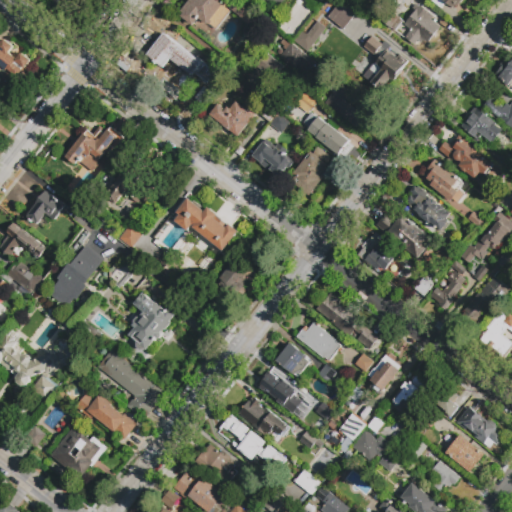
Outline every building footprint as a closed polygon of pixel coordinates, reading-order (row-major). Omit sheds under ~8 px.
[(234,0),(248,11),(242,19),(229,8),(230,7),(227,4),(224,7),(222,6),(206,25),(199,19),(193,27),(180,17),(182,14),(179,11),(188,0),(234,0)] [(464,0),(455,12),(440,0),(464,0)] [(328,17),(342,29),(353,15),(338,4),(328,17)] [(440,27),(427,43),(424,40),(422,44),(418,41),(414,45),(405,38),(411,30),(404,25),(413,14),(411,12),(416,5),(419,7),(420,6),(434,17),(432,20),(440,27)] [(403,22),(396,31),(392,29),(391,30),(380,21),(389,11),(403,22)] [(360,26),(354,33),(343,23),(349,16),(360,26)] [(317,22),(326,29),(308,51),(295,40),(303,30),(307,34),(317,22)] [(202,64),(192,77),(171,60),(164,69),(147,56),(163,34),(202,64)] [(363,59),(347,47),(357,35),(373,47),(363,59)] [(0,98),(0,37),(9,46),(11,44),(19,51),(18,53),(29,62),(14,80),(11,78),(7,83),(11,85),(0,98)] [(319,65),(315,70),(313,68),(308,74),(298,66),(295,69),(281,57),(287,50),(284,48),(285,46),(281,43),(283,40),(287,43),(288,41),(319,65)] [(364,77),(378,59),(375,57),(381,50),(385,53),(386,54),(388,51),(397,58),(399,55),(409,62),(393,83),(390,80),(381,91),(364,77)] [(257,67),(268,54),(284,67),(273,81),(257,67)] [(511,81),(508,87),(499,79),(502,76),(498,72),(505,63),(508,66),(511,61),(511,81)] [(370,122),(365,118),(357,128),(325,103),(333,94),(330,91),(337,83),(351,94),(345,102),(356,111),(363,101),(378,113),(370,122)] [(305,96),(319,107),(312,116),(298,104),(305,96)] [(511,130),(484,107),(491,98),(504,108),(507,104),(510,107),(511,104),(511,130)] [(211,116),(219,105),(226,110),(228,107),(231,109),(236,102),(255,116),(239,137),(211,116)] [(269,105),(278,113),(270,123),(261,115),(269,105)] [(462,128),(476,108),(503,129),(492,143),(483,136),(479,141),(462,128)] [(290,124),(282,134),(271,125),(278,115),(290,124)] [(348,141),(337,155),(307,131),(318,118),(325,124),(326,123),(348,141)] [(67,156),(87,130),(93,135),(100,126),(107,131),(110,128),(125,139),(112,157),(106,152),(99,161),(104,165),(94,177),(67,156)] [(492,165),(483,177),(479,174),(474,181),(456,167),(457,166),(455,164),(457,162),(453,159),(451,161),(439,151),(446,143),(449,146),(453,142),(454,143),(460,136),(479,152),(477,154),(492,165)] [(315,144),(309,153),(299,146),(306,137),(315,144)] [(279,144),(289,151),(284,157),(291,163),(279,178),(271,172),(271,173),(258,163),(259,162),(253,157),(267,139),(277,147),(279,144)] [(311,152),(329,166),(327,168),(330,171),(310,197),(292,183),(296,177),(294,175),(311,152)] [(128,190),(116,205),(104,195),(121,175),(117,172),(130,157),(160,182),(144,203),(141,201),(138,205),(129,197),(132,193),(128,190)] [(463,183),(458,190),(464,195),(457,204),(452,200),(449,204),(421,182),(424,179),(420,176),(429,165),(431,166),(435,161),(452,176),(453,174),(463,183)] [(500,184),(491,176),(499,166),(509,174),(500,184)] [(511,214),(509,212),(510,210),(503,205),(511,194),(505,188),(511,181),(511,214)] [(450,215),(446,221),(447,222),(439,231),(420,216),(421,215),(408,204),(412,199),(408,196),(416,187),(439,205),(439,204),(446,210),(445,211),(450,215)] [(67,206),(56,222),(47,215),(41,224),(27,215),(44,191),(67,206)] [(239,233),(224,252),(193,226),(188,232),(175,221),(180,215),(177,213),(188,199),(204,212),(208,207),(219,216),(218,218),(228,226),(229,224),(239,233)] [(97,225),(89,234),(72,219),(81,210),(97,225)] [(461,258),(472,245),(475,247),(481,239),(482,240),(487,234),(488,234),(497,222),(495,220),(500,213),(511,222),(511,233),(507,239),(506,238),(497,249),(491,250),(489,248),(486,252),(488,254),(482,262),(476,257),(470,265),(461,258)] [(433,241),(418,259),(377,226),(385,216),(395,224),(402,216),(433,241)] [(47,249),(39,259),(20,244),(10,257),(0,249),(0,247),(9,236),(6,233),(14,223),(47,249)] [(143,235),(133,248),(120,239),(131,225),(143,235)] [(462,245),(457,251),(447,244),(446,246),(436,238),(442,230),(451,238),(455,233),(462,238),(458,242),(462,245)] [(395,260),(385,271),(380,267),(378,271),(365,261),(382,240),(394,250),(389,256),(395,260)] [(75,300),(68,309),(49,295),(59,281),(58,280),(69,264),(71,266),(86,246),(106,260),(76,301),(75,300)] [(511,263),(506,271),(496,263),(504,253),(511,259),(511,263)] [(121,290),(115,286),(117,284),(110,278),(127,258),(139,268),(121,290)] [(238,302),(217,284),(238,258),(260,275),(238,302)] [(466,270),(461,276),(452,268),(457,262),(466,270)] [(10,278),(12,276),(9,274),(14,267),(17,269),(22,263),(36,275),(37,274),(43,279),(31,294),(10,278)] [(473,278),(483,266),(489,271),(479,283),(473,278)] [(430,297),(438,288),(442,292),(450,283),(447,280),(452,273),(453,274),(456,272),(465,280),(460,286),(462,287),(451,300),(453,301),(444,311),(438,306),(439,304),(430,297)] [(489,284),(494,277),(503,284),(498,290),(489,284)] [(0,278),(9,285),(1,296),(0,295),(0,278)] [(424,297),(415,290),(424,279),(433,286),(424,297)] [(488,284),(497,292),(491,300),(492,301),(475,323),(463,313),(479,294),(480,294),(488,284)] [(144,293),(166,312),(174,303),(181,309),(176,314),(177,315),(147,351),(130,336),(135,329),(133,327),(135,325),(134,321),(137,318),(141,318),(144,314),(134,305),(144,293)] [(331,294),(342,302),(340,306),(362,323),(360,325),(379,339),(370,352),(358,342),(362,337),(355,331),(350,337),(317,312),(331,294)] [(212,311),(220,299),(233,308),(225,320),(212,311)] [(511,331),(508,328),(503,335),(511,342),(511,348),(503,359),(499,356),(501,354),(493,347),(492,349),(481,340),(489,330),(487,328),(499,314),(506,320),(510,315),(511,316),(511,331)] [(75,329),(82,320),(103,337),(96,346),(75,329)] [(297,338),(303,330),(307,333),(314,324),(342,346),(329,363),(297,338)] [(0,345),(9,335),(11,337),(13,336),(17,339),(16,341),(19,343),(14,348),(23,355),(28,355),(32,358),(32,361),(47,355),(47,353),(51,351),(56,353),(73,346),(79,362),(62,369),(64,373),(48,379),(42,374),(31,378),(31,383),(27,387),(21,387),(18,383),(18,378),(0,364),(0,345)] [(311,363),(298,379),(277,362),(291,343),(308,357),(306,360),(311,363)] [(98,368),(112,350),(165,393),(144,420),(128,407),(135,397),(98,368)] [(403,368),(384,392),(381,390),(379,393),(374,389),(373,391),(370,389),(374,384),(367,378),(374,369),(375,370),(389,352),(398,360),(395,363),(403,368)] [(363,355),(374,363),(366,373),(355,365),(363,355)] [(339,376),(335,381),(331,379),(329,383),(318,375),(325,366),(339,376)] [(290,399),(282,408),(259,390),(264,383),(261,381),(265,376),(268,378),(276,368),(298,385),(288,397),(290,399)] [(410,382),(415,375),(428,386),(408,411),(400,404),(399,405),(397,405),(394,404),(393,401),(394,400),(393,398),(408,380),(410,382)] [(43,377),(56,388),(45,400),(33,389),(43,377)] [(459,397),(453,404),(458,407),(451,417),(445,413),(446,412),(431,402),(443,386),(459,397)] [(357,404),(349,397),(356,388),(364,394),(357,404)] [(324,404),(319,410),(313,405),(310,408),(298,397),(306,389),(324,404)] [(77,408),(87,395),(96,401),(100,396),(137,425),(124,442),(89,415),(87,417),(77,408)] [(239,413),(249,401),(250,402),(254,397),(261,402),(258,405),(264,409),(265,408),(291,428),(283,438),(275,431),(271,437),(268,435),(267,436),(252,425),(253,424),(239,413)] [(457,424),(469,408),(505,436),(497,446),(494,443),(489,450),(475,438),(476,436),(467,429),(465,431),(457,424)] [(435,411),(447,420),(438,431),(427,422),(435,411)] [(352,414),(367,426),(345,454),(338,449),(347,438),(339,432),(352,414)] [(252,462),(217,434),(232,416),(249,429),(246,434),(247,436),(251,431),(267,443),(263,449),(266,451),(269,446),(287,460),(279,471),(258,455),(252,462)] [(375,417),(384,425),(377,434),(367,427),(375,417)] [(51,457),(76,426),(92,439),(93,438),(108,449),(81,483),(68,473),(69,472),(51,457)] [(38,450),(27,442),(36,429),(47,438),(38,450)] [(391,444),(381,458),(377,455),(371,462),(353,448),(365,432),(378,441),(381,437),(391,444)] [(319,442),(312,452),(301,444),(309,434),(319,442)] [(461,435),(485,454),(470,473),(446,454),(461,435)] [(406,453),(417,439),(428,447),(417,461),(406,453)] [(232,478),(226,486),(215,476),(213,478),(194,463),(202,454),(204,455),(211,446),(220,453),(222,451),(231,459),(230,460),(235,464),(227,474),(232,478)] [(379,465),(386,456),(397,464),(390,474),(379,465)] [(460,477),(454,485),(453,484),(450,488),(447,485),(441,492),(430,484),(434,478),(430,474),(440,461),(460,477)] [(226,495),(212,511),(204,511),(192,502),(191,503),(171,488),(183,472),(191,477),(197,469),(206,477),(205,479),(226,495)] [(260,480),(254,488),(242,479),(248,470),(260,480)] [(312,496),(295,483),(305,470),(322,484),(312,496)] [(447,511),(446,511),(415,511),(400,500),(413,484),(447,511)] [(350,509),(347,511),(320,511),(326,505),(322,502),(329,492),(350,509)] [(383,511),(384,511),(379,507),(386,498),(398,508),(400,506),(407,511),(383,511)] [(0,511),(0,504),(4,499),(18,511),(0,511)] [(148,511),(168,511),(155,503),(148,511)] [(187,511),(172,511),(178,503),(188,511),(187,511)]
